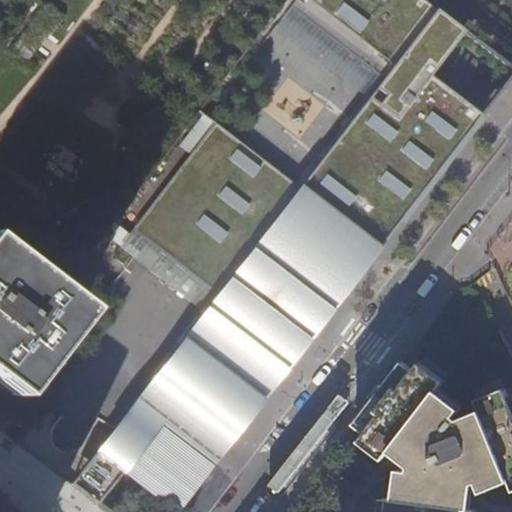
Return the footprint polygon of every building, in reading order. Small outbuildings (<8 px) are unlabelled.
[(65,484),(93,506),(157,424),(209,464),(214,457),(448,153),(478,115),(427,76),(462,31),(420,0),(282,0),(260,29),(268,36),(274,28),(288,9),(379,79),(365,98),(296,187),(215,124),(205,137),(206,138),(197,151),(196,149),(195,150),(120,248),(133,258),(138,252),(131,247),(139,236),(213,294),(65,484)] [(288,9),(274,28),(365,98),(379,79),(288,9)] [(52,292),(0,252),(0,258),(49,296),(52,292)] [(73,308),(52,292),(49,296),(0,258),(0,388),(7,394),(73,308)] [(470,511),(471,508),(465,507),(469,477),(476,475),(480,485),(508,474),(511,483),(511,402),(508,393),(479,404),(483,415),(457,426),(454,418),(458,413),(434,394),(441,386),(416,367),(410,375),(398,366),(358,418),(370,427),(364,435),(389,453),(395,445),(418,462),(417,470),(406,469),(402,499),(389,497),(387,511),(470,511)]
